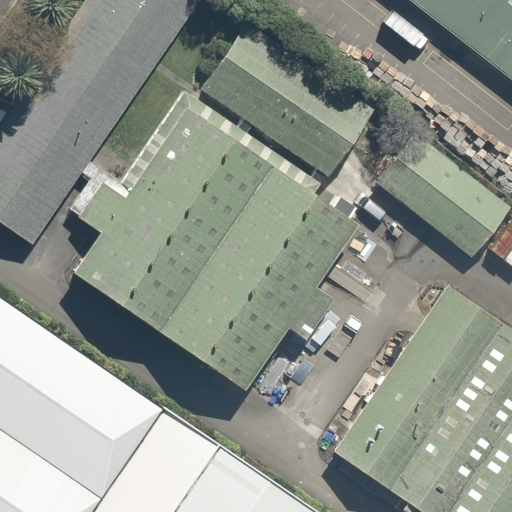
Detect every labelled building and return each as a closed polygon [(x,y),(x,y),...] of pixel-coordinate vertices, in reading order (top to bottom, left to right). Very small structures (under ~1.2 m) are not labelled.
[(0,235),(170,0),(51,0),(0,71),(0,235)] [(511,0),(390,0),(511,92),(511,0)] [(340,113),(215,23),(163,94),(288,184),(340,113)] [(315,224),(155,108),(40,267),(201,382),(315,224)] [(484,213),(378,137),(337,194),(443,270),(484,213)] [(511,511),(511,351),(415,282),(301,440),(401,511),(489,511),(511,480),(511,511)] [(0,428),(104,499),(164,409),(0,297),(0,428)] [(177,511),(221,449),(164,409),(104,499),(94,511),(177,511)] [(94,511),(104,499),(0,428),(0,511),(94,511)] [(312,511),(221,449),(177,511),(312,511)]
